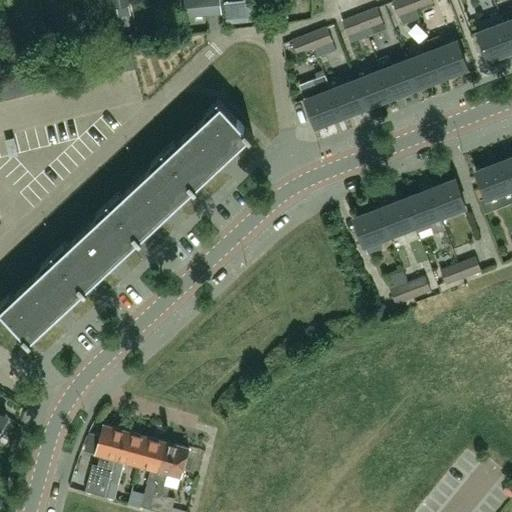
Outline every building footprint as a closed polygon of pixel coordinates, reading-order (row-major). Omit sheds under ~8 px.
[(66,21),(60,0),(51,0),(47,1),(53,24),(66,21)] [(223,13),(221,0),(193,0),(195,16),(223,13)] [(224,0),(227,23),(252,21),(250,0),(224,0)] [(412,0),(394,0),(393,1),(398,15),(416,8),(412,0)] [(432,0),(412,0),(416,8),(433,1),(432,0)] [(378,7),(360,13),(366,28),(383,21),(378,7)] [(360,13),(343,20),(348,34),(366,28),(360,13)] [(511,18),(503,22),(511,44),(511,18)] [(511,49),(511,44),(503,22),(478,32),(488,58),(511,49)] [(310,33),(315,47),(333,40),(327,26),(310,33)] [(298,54),(315,47),(310,33),(292,40),(298,54)] [(432,50),(442,76),(468,66),(458,40),(443,45),(439,35),(428,39),(432,50)] [(120,50),(125,71),(135,68),(130,48),(120,50)] [(125,71),(120,50),(109,53),(114,73),(125,71)] [(407,59),(417,86),(442,76),(432,50),(407,59)] [(99,55),(104,76),(114,73),(109,53),(99,55)] [(88,58),(93,78),(104,76),(99,55),(88,58)] [(381,69),(392,96),(417,86),(407,59),(394,64),(390,55),(378,59),(382,69),(381,69)] [(78,60),(83,81),(93,78),(88,58),(78,60)] [(67,63),(72,83),(83,81),(78,60),(67,63)] [(57,65),(62,86),(72,83),(67,63),(57,65)] [(46,68),(51,88),(62,86),(57,65),(46,68)] [(36,70),(41,91),(51,88),(46,68),(36,70)] [(356,79),(367,105),(392,96),(381,69),(356,79)] [(25,73),(30,94),(41,91),(36,70),(25,73)] [(15,76),(20,96),(30,94),(25,73),(15,76)] [(314,78),(320,93),(305,98),(316,125),(341,115),(328,79),(326,74),(314,78)] [(328,79),(341,115),(367,105),(356,79),(341,85),(337,75),(328,79)] [(5,78),(10,99),(20,96),(15,76),(5,78)] [(0,79),(0,100),(10,99),(5,78),(0,79)] [(219,104),(166,152),(197,185),(198,184),(196,182),(215,165),(220,165),(224,161),(225,155),(229,151),(248,133),(251,136),(253,133),(246,126),(245,126),(218,97),(218,98),(216,100),(219,104)] [(166,152),(111,203),(142,237),(143,235),(141,233),(150,225),(150,224),(159,216),(165,216),(169,213),(169,206),(173,203),(183,194),(193,184),(196,187),(197,185),(166,152)] [(511,156),(502,161),(511,187),(511,156)] [(486,197),(501,192),(506,205),(511,202),(511,187),(502,161),(476,171),(486,197)] [(440,215),(441,215),(466,205),(456,178),(430,188),(440,215)] [(446,228),(441,215),(440,215),(430,188),(405,198),(415,225),(418,231),(432,225),(435,232),(446,228)] [(415,225),(405,198),(380,208),(390,234),(415,225)] [(111,203),(56,255),(87,288),(88,286),(86,284),(95,276),(95,275),(104,267),(110,268),(114,264),(114,258),(118,254),(128,245),(138,235),(141,238),(142,237),(111,203)] [(390,234),(380,208),(354,218),(364,244),(390,234)] [(0,300),(0,305),(25,332),(24,332),(31,340),(33,337),(31,335),(49,318),(55,319),(59,315),(59,309),(62,306),(83,286),(86,289),(87,288),(56,255),(4,303),(0,300)] [(464,278),(481,272),(481,270),(476,255),(458,262),(464,278)] [(446,284),(464,278),(458,262),(440,268),(446,284)] [(408,281),(414,297),(431,290),(425,274),(408,281)] [(414,297),(408,281),(390,288),(396,303),(414,297)] [(107,496),(125,429),(104,423),(95,454),(101,455),(97,467),(92,466),(85,490),(107,496)] [(146,435),(125,429),(107,496),(115,499),(125,462),(138,465),(146,435)] [(167,441),(146,435),(138,465),(151,469),(141,506),(150,508),(167,441)] [(150,508),(163,511),(170,511),(175,498),(167,496),(170,486),(163,484),(166,473),(181,477),(189,447),(167,441),(150,508)]
